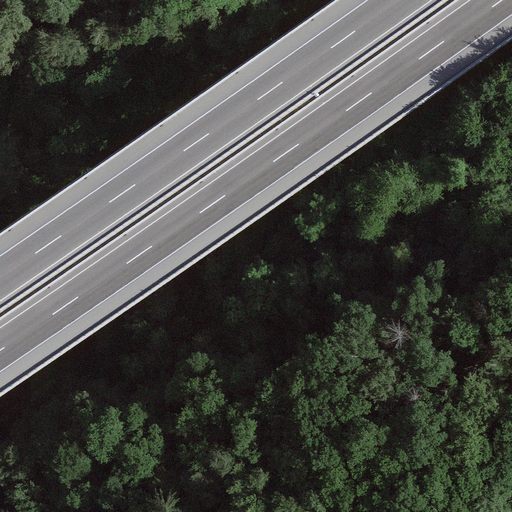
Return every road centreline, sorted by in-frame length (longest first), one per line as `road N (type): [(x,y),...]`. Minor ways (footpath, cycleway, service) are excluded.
road 1 (motorway): [(0,350),(501,0)]
road 2 (motorway): [(398,0),(0,277)]
